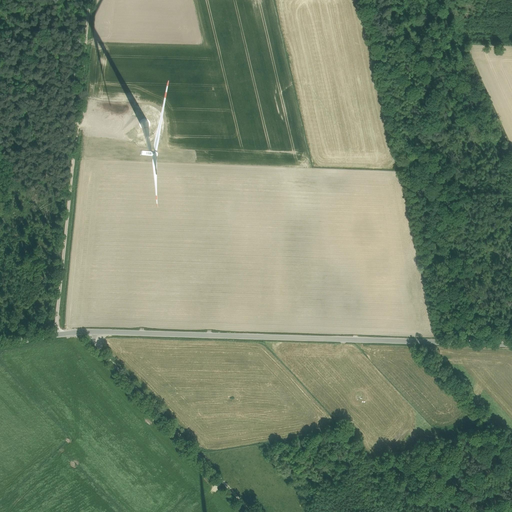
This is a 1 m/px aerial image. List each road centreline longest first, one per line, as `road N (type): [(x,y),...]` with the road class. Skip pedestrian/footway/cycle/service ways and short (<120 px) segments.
road 1 (tertiary): [(511,343),(105,331),(0,344)]
road 2 (track): [(59,334),(89,0)]
road 3 (track): [(250,511),(86,332)]
